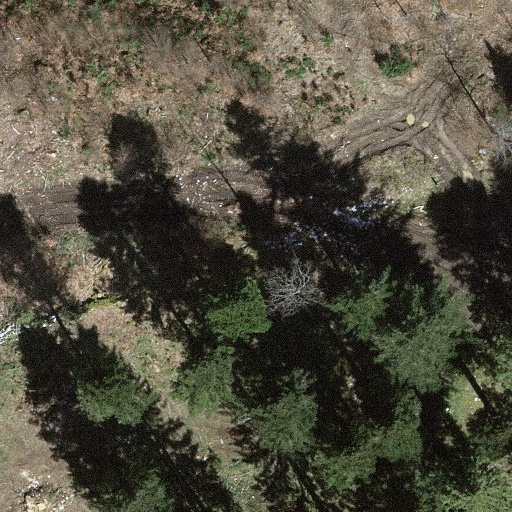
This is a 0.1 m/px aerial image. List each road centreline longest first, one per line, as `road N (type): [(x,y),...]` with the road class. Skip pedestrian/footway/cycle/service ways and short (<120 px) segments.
road 1 (track): [(511,14),(358,203),(511,259)]
road 2 (track): [(358,203),(0,343)]
